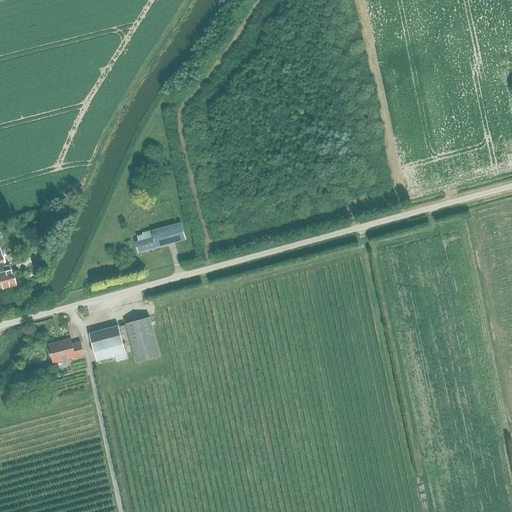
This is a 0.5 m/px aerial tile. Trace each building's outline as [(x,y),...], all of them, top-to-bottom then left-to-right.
[(139,240),(136,241),(139,252),(157,247),(185,239),(181,222),(143,233),(143,234),(138,236),(139,240)] [(0,289),(15,285),(9,262),(4,263),(0,248),(0,289)] [(160,356),(150,317),(150,316),(126,323),(136,362),(160,356)] [(96,361),(115,356),(125,353),(118,325),(89,333),(96,361)] [(71,338),(53,343),(49,344),(54,363),(84,354),(81,341),(72,344),(71,338)]
